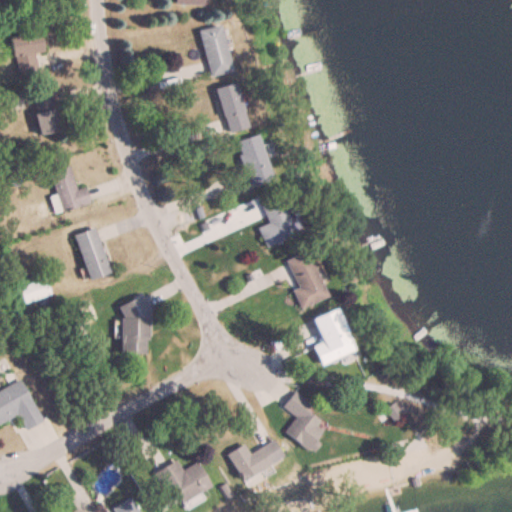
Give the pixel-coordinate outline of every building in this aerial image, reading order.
[(206,77),(228,72),(217,25),(195,30),(206,77)] [(41,52),(38,32),(9,37),(14,70),(33,67),(31,54),(41,52)] [(245,127),(230,83),(210,90),(224,134),(245,127)] [(29,98),(37,135),(58,130),(49,93),(29,98)] [(248,188),(269,181),(254,135),(233,142),(248,188)] [(87,203),(83,186),(74,188),(67,165),(47,171),(57,206),(52,207),(54,212),(87,203)] [(276,198),(258,205),(266,225),(255,229),(263,248),(291,236),(276,198)] [(71,235),(86,280),(108,272),(92,227),(71,235)] [(289,292),(297,309),(322,299),(303,252),(282,260),(294,290),(289,292)] [(15,286),(22,304),(50,293),(43,276),(15,286)] [(118,300),(117,354),(145,354),(146,301),(118,300)] [(308,320),(318,344),(309,348),(316,367),(349,353),(331,310),(308,320)] [(18,380),(0,389),(0,421),(14,414),(23,430),(39,422),(18,380)] [(311,444),(323,428),(302,412),(308,404),(293,392),(280,408),(293,419),(282,432),(298,446),(304,438),(311,444)] [(281,459),(271,441),(246,455),(241,445),(224,455),(239,482),(281,459)] [(208,488),(194,462),(179,471),(174,461),(158,470),(177,505),(208,488)]
